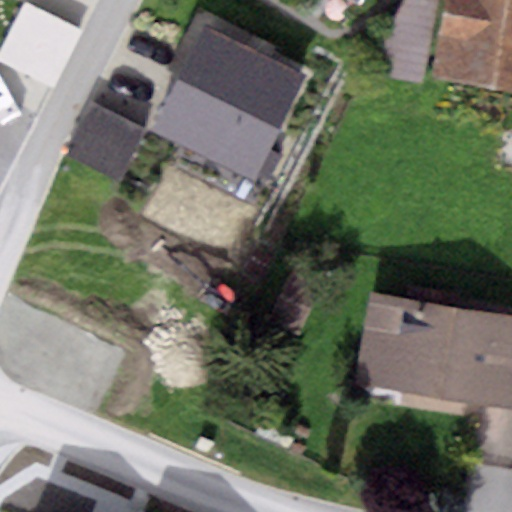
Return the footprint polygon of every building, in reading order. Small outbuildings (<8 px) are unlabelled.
[(339,0),(358,9),(362,0),(339,0)] [(511,0),(436,0),(425,73),(511,86),(511,0)] [(81,31),(24,3),(0,50),(0,62),(53,88),(81,31)] [(304,66),(204,19),(153,126),(254,173),(304,66)] [(146,128),(93,102),(66,154),(120,181),(146,128)] [(511,274),(386,251),(362,378),(511,406),(511,274)] [(327,287),(287,267),(265,313),(305,333),(327,287)]
